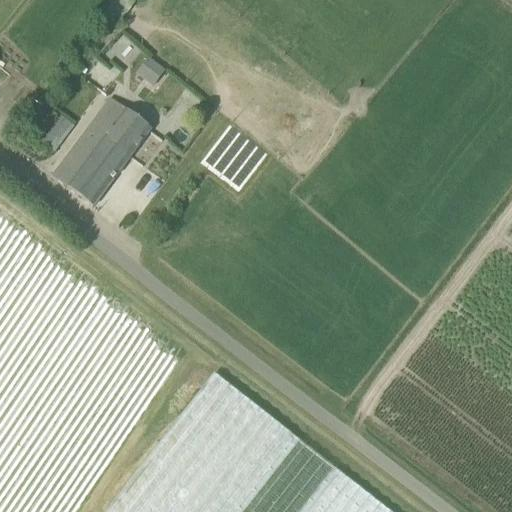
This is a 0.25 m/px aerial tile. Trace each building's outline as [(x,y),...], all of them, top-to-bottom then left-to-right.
[(129,0),(113,0),(105,9),(117,21),(134,5),(129,0)] [(146,59),(133,76),(151,90),(164,72),(146,59)] [(0,108),(14,86),(4,79),(0,86),(0,108)] [(53,179),(92,210),(151,133),(125,113),(124,114),(112,104),(53,179)] [(38,141),(49,151),(71,127),(60,117),(38,141)] [(387,511),(214,376),(106,511),(387,511)]
